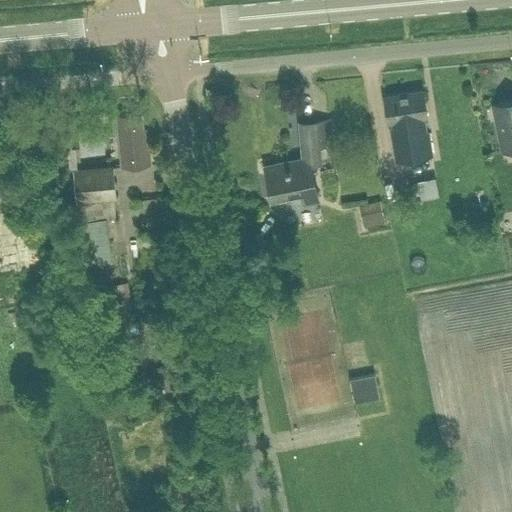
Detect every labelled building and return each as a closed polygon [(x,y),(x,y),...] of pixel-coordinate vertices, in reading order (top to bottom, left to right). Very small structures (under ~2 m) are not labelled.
[(396,158),(430,153),(427,133),(425,133),(422,116),(426,115),(422,89),(383,95),(387,121),(392,120),(394,128),(391,129),(396,158)] [(502,150),(511,147),(511,99),(493,103),(502,150)] [(121,164),(149,162),(146,127),(142,127),(140,111),(117,114),(121,164)] [(310,160),(320,158),(316,120),(299,121),(303,156),(264,164),(271,196),(289,192),(291,200),(317,195),(310,160)] [(376,188),(367,148),(350,152),(360,192),(376,188)] [(114,197),(112,165),(72,168),(74,200),(114,197)] [(377,371),(353,375),(359,406),(383,402),(377,371)]
